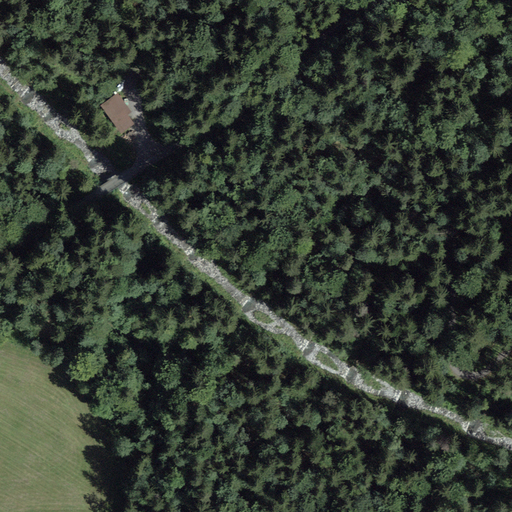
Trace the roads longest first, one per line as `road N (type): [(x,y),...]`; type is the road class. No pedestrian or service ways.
road 1 (track): [(511,347),(484,368),(464,330),(452,148),(403,0)]
road 2 (unclassified): [(145,162),(367,0)]
road 3 (unclassified): [(0,254),(145,162)]
road 4 (unclassified): [(118,0),(145,162)]
